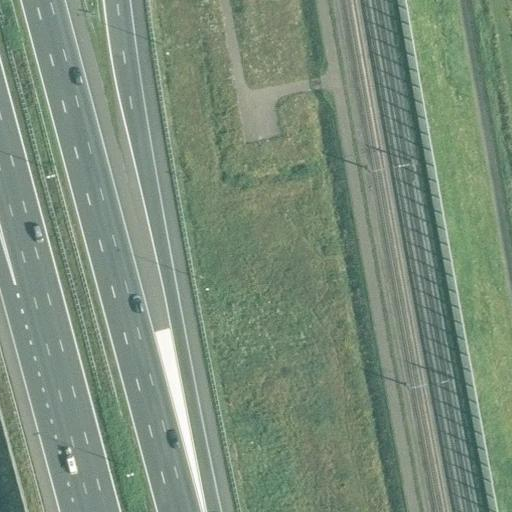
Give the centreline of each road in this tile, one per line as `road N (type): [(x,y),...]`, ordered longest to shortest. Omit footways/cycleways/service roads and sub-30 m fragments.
road 1 (motorway): [(178,511),(40,0)]
road 2 (motorway): [(189,511),(176,328),(116,0)]
road 3 (motorway): [(37,287),(97,511)]
road 4 (motorway): [(0,148),(37,287)]
